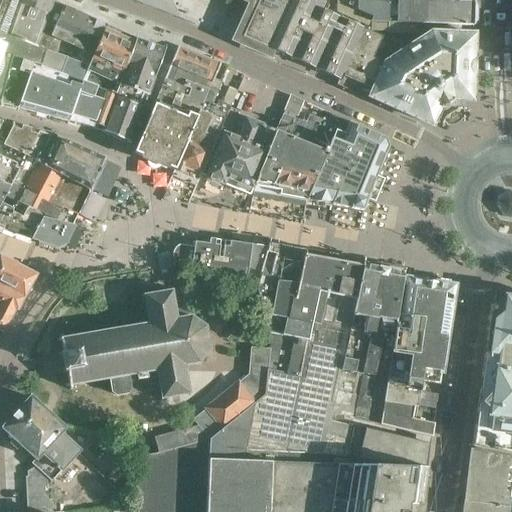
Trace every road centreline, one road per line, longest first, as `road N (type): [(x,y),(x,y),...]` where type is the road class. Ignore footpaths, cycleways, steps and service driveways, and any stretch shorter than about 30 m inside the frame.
road 1 (residential): [(477,173),(420,135),(138,11)]
road 2 (residential): [(449,511),(480,280),(494,250)]
road 3 (residential): [(507,158),(502,0)]
